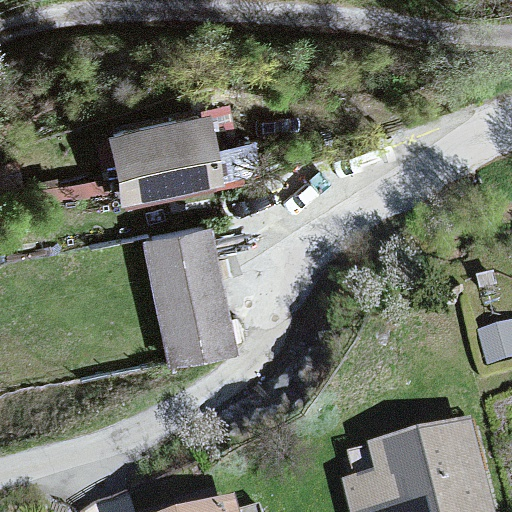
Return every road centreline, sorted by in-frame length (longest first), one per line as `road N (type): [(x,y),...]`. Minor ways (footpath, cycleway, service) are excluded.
road 1 (residential): [(511,120),(258,250),(248,356),(91,462),(0,483)]
road 2 (track): [(0,39),(69,19),(216,16),(511,38)]
